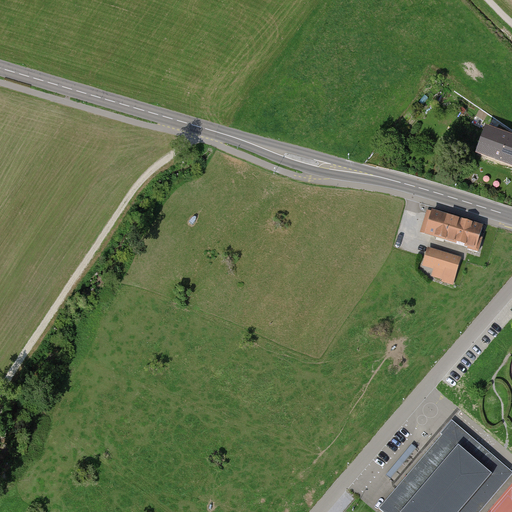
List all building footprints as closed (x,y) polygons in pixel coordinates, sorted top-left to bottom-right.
[(511,144),(492,139),(486,158),(511,165),(511,144)] [(482,228),(427,212),(420,236),(475,252),(482,228)] [(464,258),(429,248),(424,267),(459,276),(464,258)] [(445,436),(382,509),(385,511),(482,511),(511,477),(511,471),(454,422),(443,434),(445,436)] [(511,511),(511,487),(490,511),(511,511)]
